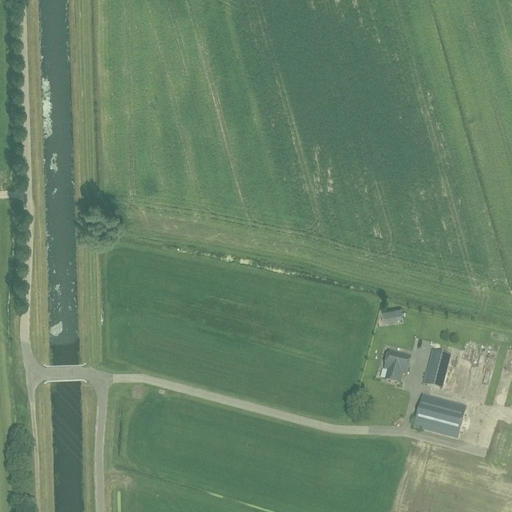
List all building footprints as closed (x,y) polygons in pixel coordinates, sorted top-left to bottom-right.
[(397,308),(383,310),(384,320),(399,317),(397,308)] [(451,356),(433,352),(424,386),(442,390),(451,356)] [(410,359),(389,353),(384,370),(388,371),(385,382),(399,385),(402,374),(406,375),(405,375),(406,375),(410,359)] [(458,440),(467,408),(423,396),(414,428),(458,440)] [(466,432),(473,432),(474,417),(466,416),(466,432)]
